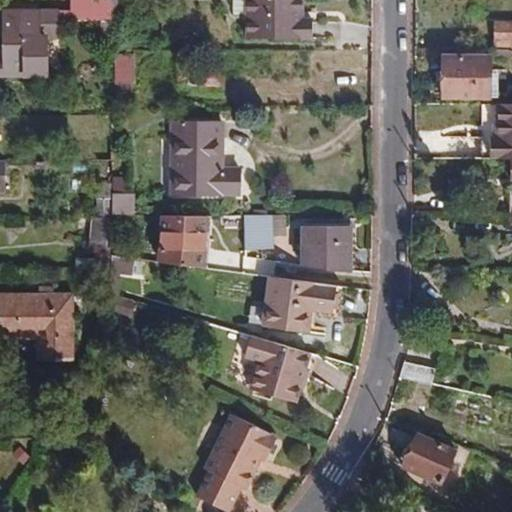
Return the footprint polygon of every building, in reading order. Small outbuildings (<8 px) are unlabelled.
[(74,0),(75,20),(101,19),(111,19),(111,21),(126,21),(126,0),(74,0)] [(303,19),(302,0),(246,0),(247,40),(314,39),(314,19),(303,19)] [(58,39),(58,12),(4,12),(4,48),(4,60),(0,59),(0,77),(46,78),(47,39),(58,39)] [(111,21),(111,19),(101,19),(101,44),(111,44),(111,21)] [(511,23),(495,23),(495,49),(506,49),(511,48),(511,23)] [(506,66),(506,49),(495,49),(494,49),(495,58),(491,58),(491,66),(506,66)] [(491,58),(491,56),(443,56),(443,98),(491,98),(491,66),(491,58)] [(176,85),(223,87),(224,62),(178,60),(176,85)] [(511,103),(495,104),(496,123),(493,123),(493,137),(490,137),(490,160),(509,160),(509,215),(511,214),(511,103)] [(222,123),(173,122),(171,196),(241,198),(242,169),(221,168),(222,123)] [(111,178),(111,216),(134,216),(134,194),(127,194),(127,179),(111,178)] [(96,199),(111,199),(111,183),(95,183),(96,199)] [(106,216),(111,216),(111,199),(96,199),(95,217),(106,216)] [(88,216),(88,247),(106,246),(106,216),(95,217),(88,216)] [(162,216),(159,262),(205,268),(209,216),(162,216)] [(286,216),(244,216),(244,250),(275,250),(274,235),(287,235),(286,216)] [(302,227),(303,267),(333,272),(352,273),(351,226),(302,227)] [(135,259),(111,255),(111,271),(133,274),(135,259)] [(333,313),(337,288),(270,278),(269,283),(263,327),(308,334),(311,310),(333,313)] [(73,359),(72,298),(55,298),(55,292),(40,293),(40,299),(0,298),(0,337),(37,338),(37,359),(73,359)] [(411,307),(408,332),(438,336),(441,310),(411,307)] [(309,354),(250,336),(244,356),(254,359),(256,364),(249,389),(295,403),(301,381),(309,354)] [(301,381),(308,383),(316,356),(309,354),(301,381)] [(403,362),(398,378),(431,385),(434,369),(403,362)] [(0,416),(3,417),(10,381),(0,381),(0,416)] [(51,409),(62,415),(69,403),(57,396),(51,409)] [(80,413),(71,404),(53,439),(64,445),(80,413)] [(195,497),(225,511),(229,511),(242,489),(246,491),(257,468),(255,467),(259,458),(264,461),(276,438),(232,415),(204,470),(208,471),(195,497)] [(417,433),(408,453),(414,456),(408,470),(439,484),(454,450),(417,433)] [(408,453),(401,467),(408,470),(414,456),(408,453)] [(375,487),(392,495),(401,479),(384,470),(375,487)]
